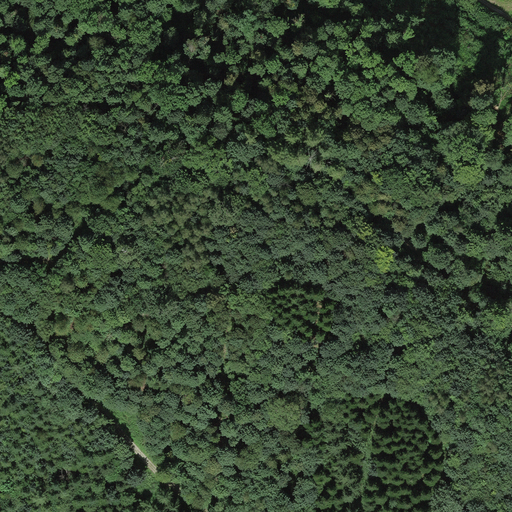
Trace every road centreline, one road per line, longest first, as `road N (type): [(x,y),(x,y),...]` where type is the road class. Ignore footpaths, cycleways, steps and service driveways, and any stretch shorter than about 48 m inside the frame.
road 1 (track): [(39,339),(59,250),(180,173),(250,160),(334,178),(479,314),(511,328)]
road 2 (track): [(0,315),(39,339),(131,447),(212,511)]
